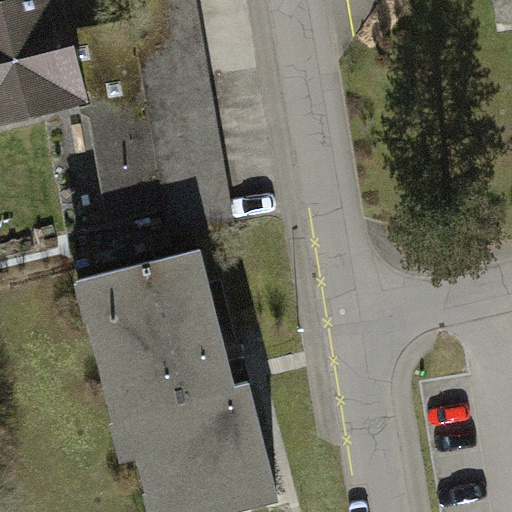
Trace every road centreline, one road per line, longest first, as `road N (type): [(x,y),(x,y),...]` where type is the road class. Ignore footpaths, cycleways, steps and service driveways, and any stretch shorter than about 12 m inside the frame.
road 1 (residential): [(301,0),(358,322)]
road 2 (residential): [(389,511),(358,322)]
road 3 (residential): [(358,322),(511,284)]
